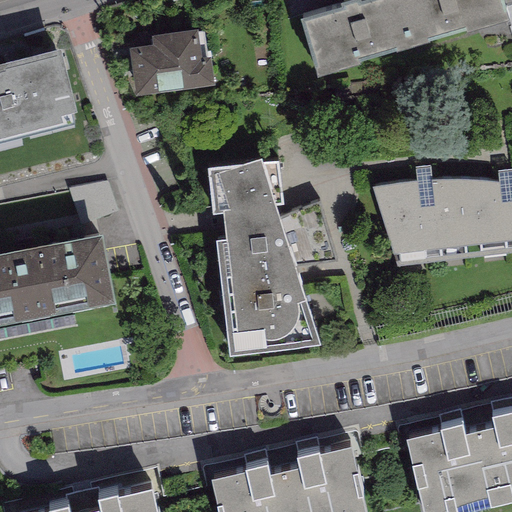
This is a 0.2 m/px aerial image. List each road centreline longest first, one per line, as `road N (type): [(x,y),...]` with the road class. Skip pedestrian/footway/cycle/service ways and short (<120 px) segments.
road 1 (residential): [(201,391),(67,1)]
road 2 (residential): [(511,328),(201,391)]
road 3 (residential): [(201,391),(0,424)]
